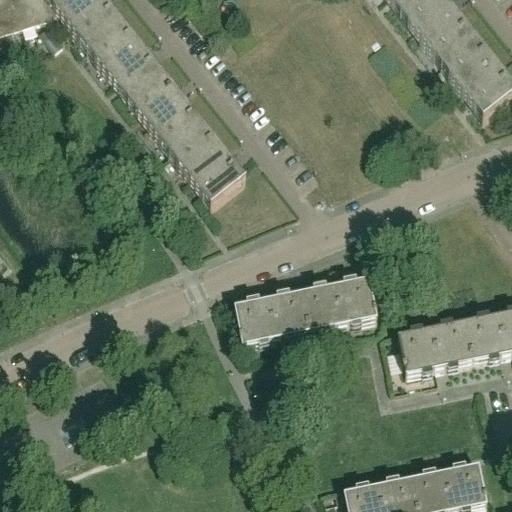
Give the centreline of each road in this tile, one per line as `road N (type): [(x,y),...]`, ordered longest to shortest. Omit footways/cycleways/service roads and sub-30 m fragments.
road 1 (residential): [(0,383),(319,242)]
road 2 (residential): [(319,242),(309,218),(137,0)]
road 3 (residential): [(319,242),(467,179)]
